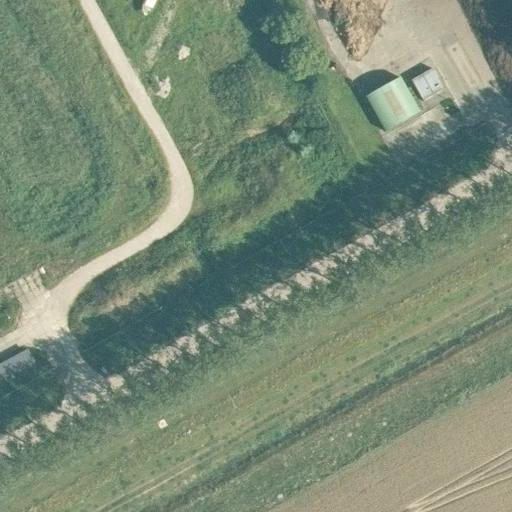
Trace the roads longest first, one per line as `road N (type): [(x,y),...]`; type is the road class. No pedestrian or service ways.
road 1 (unclassified): [(0,450),(243,315)]
road 2 (unclassified): [(351,255),(331,198),(284,191),(262,212),(243,315)]
road 3 (unclassified): [(351,255),(511,171)]
road 4 (unclassified): [(243,315),(351,255)]
